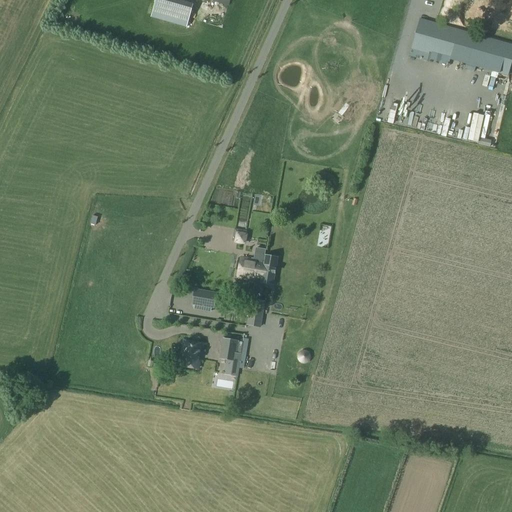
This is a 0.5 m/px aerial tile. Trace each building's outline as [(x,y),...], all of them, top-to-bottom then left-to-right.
[(172,0),(156,0),(151,17),(186,27),(192,6),(172,0)] [(511,45),(419,19),(411,49),(429,54),(508,77),(511,63),(511,45)] [(411,49),(409,57),(427,62),(429,54),(411,49)] [(177,220),(179,202),(125,196),(122,214),(177,220)] [(222,239),(245,240),(246,222),(223,222),(222,239)] [(223,251),(190,247),(186,276),(220,280),(223,251)] [(240,263),(238,277),(255,280),(254,286),(260,287),(261,282),(272,284),(277,258),(268,257),(268,254),(255,252),(253,265),(240,263)] [(213,308),(216,294),(195,290),(192,304),(213,308)] [(251,300),(247,325),(260,327),(264,303),(256,301),(251,300)] [(223,339),(220,359),(227,360),(225,375),(237,377),(238,368),(240,357),(235,356),(238,342),(223,339)] [(180,366),(197,369),(201,345),(184,342),(180,366)]
